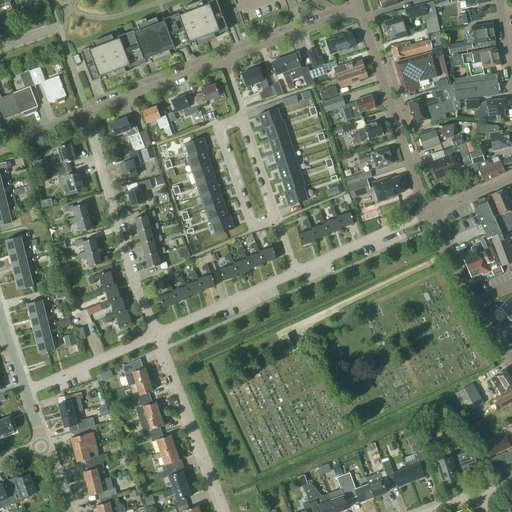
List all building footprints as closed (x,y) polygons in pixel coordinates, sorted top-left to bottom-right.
[(131,67),(145,61),(146,63),(177,52),(176,50),(190,44),(191,46),(222,34),(221,33),(228,30),(217,0),(213,0),(209,2),(208,0),(207,0),(177,12),(178,13),(164,19),(164,17),(133,29),(133,30),(119,36),(119,34),(88,46),(88,47),(81,50),(93,81),(100,78),(101,80),(132,69),(131,67)] [(425,19),(428,32),(439,28),(433,1),(424,4),(424,3),(398,11),(399,14),(392,16),(393,19),(384,22),(387,32),(390,41),(407,36),(404,25),(411,22),(410,19),(426,14),(427,19),(425,19)] [(456,19),(457,25),(472,23),(469,10),(461,12),(462,18),(456,19)] [(444,54),(457,52),(484,47),(484,46),(495,45),(492,23),(471,26),(472,33),(466,34),(467,42),(443,46),(443,47),(442,47),(444,54)] [(428,50),(441,46),(441,47),(443,46),(440,32),(440,31),(439,28),(428,32),(429,40),(410,45),(409,42),(391,46),(394,59),(428,50)] [(352,47),(356,46),(354,40),(355,38),(354,35),(353,34),(352,32),(344,35),(344,34),(326,40),(331,54),(345,49),(347,50),(352,49),(352,47)] [(447,68),(441,47),(441,46),(428,50),(429,52),(421,54),(422,56),(396,63),(405,93),(413,91),(414,94),(431,89),(432,91),(450,85),(451,85),(448,68),(447,68)] [(480,69),(500,65),(496,47),(494,48),(494,47),(479,50),(458,55),(457,52),(444,54),(445,58),(446,57),(448,67),(468,63),(469,71),(466,71),(467,76),(481,74),(480,69)] [(314,48),(308,50),(314,68),(324,64),(322,56),(317,58),(314,48)] [(296,53),(283,58),(291,79),(302,75),(306,86),(313,83),(306,66),(301,68),(300,67),(301,66),(296,53)] [(293,83),(291,79),(283,58),(271,62),(276,75),(283,73),(287,85),(293,83)] [(334,68),(338,78),(365,69),(362,60),(352,64),(350,63),(334,68)] [(324,65),(313,69),(315,75),(326,72),(324,65)] [(42,82),(49,102),(57,99),(57,100),(59,102),(65,100),(65,98),(64,96),(66,95),(59,75),(45,81),(40,67),(31,71),(36,85),(42,82)] [(247,86),(260,81),(264,91),(260,93),(262,99),(276,94),(273,85),(268,87),(265,79),(263,79),(259,67),(242,74),(247,86)] [(367,77),(365,69),(338,78),(341,87),(356,82),(357,80),(367,77)] [(31,71),(21,75),(26,88),(14,93),(21,112),(23,112),(24,113),(26,114),(36,110),(37,108),(36,107),(38,106),(30,87),(36,85),(31,71)] [(481,76),(481,74),(467,76),(467,77),(466,77),(451,79),(453,100),(474,97),(494,95),(494,97),(499,96),(496,74),(481,76)] [(279,82),(272,84),(273,85),(276,94),(277,96),(284,94),(279,82)] [(202,92),(194,95),(199,106),(208,103),(207,100),(213,98),(215,102),(226,98),(222,87),(218,89),(215,84),(201,89),(202,92)] [(452,100),(453,100),(450,85),(432,91),(435,99),(426,102),(424,97),(408,102),(414,123),(430,118),(431,123),(446,119),(445,113),(455,110),(452,100)] [(335,86),(321,91),(323,99),(338,94),(335,86)] [(14,93),(2,97),(0,92),(0,105),(5,119),(21,112),(14,93)] [(356,101),(350,103),(346,104),(347,106),(343,107),(347,121),(362,116),(361,112),(375,107),(375,105),(376,104),(374,99),(373,100),(371,94),(355,99),(356,101)] [(190,110),(199,106),(194,95),(186,98),(185,95),(171,100),(176,112),(189,107),(190,110)] [(323,101),(326,111),(346,105),(342,95),(323,101)] [(489,118),(489,120),(491,120),(491,121),(496,122),(497,120),(503,119),(505,116),(504,109),(506,109),(504,99),(499,100),(499,99),(487,101),(483,102),(480,102),(479,98),(466,100),(467,107),(467,109),(475,108),(476,118),(485,117),(485,119),(488,119),(489,118)] [(161,128),(170,125),(166,115),(161,117),(156,106),(142,111),(147,123),(157,119),(161,128)] [(280,108),(260,114),(265,128),(267,127),(284,121),(280,108)] [(204,115),(207,123),(216,120),(213,112),(204,115)] [(144,147),(139,132),(135,122),(129,124),(127,117),(110,123),(113,130),(112,130),(112,132),(113,132),(114,135),(127,131),(134,151),(144,147)] [(284,121),(267,127),(271,140),(290,134),(286,121),(284,121)] [(383,132),(385,131),(383,125),(381,126),(380,122),(376,123),(376,121),(363,126),(363,128),(358,130),(361,139),(368,137),(369,139),(384,134),(383,132)] [(354,122),(330,130),(332,135),(343,131),(344,133),(356,129),(354,122)] [(443,140),(456,135),(456,124),(438,127),(418,134),(424,150),(440,144),(438,139),(442,137),(443,140)] [(502,149),(502,148),(510,147),(508,137),(509,136),(508,134),(507,133),(507,131),(499,132),(496,125),(477,124),(476,134),(486,135),(487,144),(491,143),(492,151),(502,149)] [(146,129),(139,132),(144,147),(152,144),(146,129)] [(290,134),(271,140),(275,153),(294,146),(290,134)] [(461,135),(451,138),(453,146),(464,143),(461,135)] [(202,138),(183,145),(187,158),(205,152),(206,151),(202,138)] [(444,152),(446,157),(430,163),(435,176),(435,175),(437,179),(443,176),(442,174),(464,165),(463,164),(470,161),(472,161),(473,164),(485,160),(481,148),(473,151),(470,141),(464,143),(456,146),(456,148),(444,152)] [(52,157),(54,164),(56,164),(58,171),(71,167),(69,160),(75,158),(71,144),(59,147),(61,155),(52,157)] [(294,146),(275,153),(280,166),(299,159),(294,146)] [(388,147),(372,152),(359,156),(361,163),(370,161),(371,164),(375,163),(377,169),(384,167),(386,165),(393,162),(388,147)] [(141,166),(139,161),(137,151),(124,155),(126,161),(120,163),(123,175),(128,173),(129,178),(137,175),(135,167),(141,166)] [(187,158),(186,158),(190,171),(209,165),(205,152),(187,158)] [(500,160),(492,164),(494,168),(492,169),(495,177),(505,172),(504,169),(511,166),(511,157),(501,162),(500,160)] [(299,159),(280,166),(284,179),(303,172),(299,159)] [(0,185),(2,185),(2,183),(0,176),(0,174),(9,173),(8,168),(12,167),(11,161),(0,163),(0,185)] [(487,161),(476,164),(485,182),(495,177),(492,169),(494,168),(492,164),(491,162),(488,162),(487,161)] [(209,165),(190,171),(194,184),(214,178),(209,165)] [(64,185),(66,195),(78,192),(77,189),(84,188),(79,172),(73,174),(71,167),(58,171),(60,177),(58,178),(61,186),(64,185)] [(372,177),(370,170),(346,179),(348,185),(372,177)] [(303,172),(284,179),(289,191),(306,186),(308,185),(303,172)] [(156,178),(157,185),(165,183),(163,176),(156,178)] [(379,202),(395,196),(396,194),(404,191),(399,176),(391,179),(388,177),(383,179),(382,181),(370,185),(367,179),(348,186),(352,198),(375,191),(379,202)] [(214,178),(194,184),(199,197),(218,191),(214,178)] [(146,189),(152,188),(149,179),(137,183),(138,188),(127,191),(131,205),(149,200),(146,189)] [(2,185),(0,185),(0,198),(5,197),(5,195),(3,187),(12,185),(11,180),(2,183),(2,185)] [(289,191),(287,192),(291,205),(310,199),(306,186),(289,191)] [(14,193),(15,195),(26,193),(24,187),(14,190),(14,193)] [(511,204),(505,189),(491,195),(499,214),(506,232),(511,229),(511,204)] [(218,191),(199,197),(203,210),(222,204),(218,191)] [(14,193),(5,195),(5,197),(0,198),(0,211),(8,210),(8,207),(6,199),(15,197),(15,195),(14,193)] [(344,195),(348,204),(352,202),(348,193),(344,195)] [(489,195),(472,202),(479,217),(483,228),(487,238),(488,240),(491,238),(502,266),(511,261),(511,252),(507,239),(508,238),(506,232),(499,214),(497,215),(494,208),(489,195)] [(346,213),(337,215),(340,227),(353,224),(350,213),(351,212),(346,201),(341,204),(342,208),(345,207),(346,213)] [(76,217),(77,219),(89,216),(85,203),(73,207),(73,205),(65,207),(66,212),(74,209),(76,217)] [(222,204),(203,210),(208,223),(209,222),(227,216),(222,204)] [(17,205),(8,207),(8,210),(0,211),(0,224),(11,222),(9,212),(19,209),(17,205)] [(334,219),(325,221),(328,233),(341,230),(340,227),(337,215),(333,207),(328,210),(329,214),(332,213),(334,219)] [(134,218),(138,230),(150,227),(149,225),(147,218),(155,215),(154,211),(146,213),(146,215),(134,218)] [(314,238),(328,236),(327,233),(328,233),(325,221),(324,221),(321,213),(315,215),(316,220),(320,219),(321,225),(311,227),(314,238)] [(77,219),(76,217),(68,220),(69,224),(77,222),(80,232),(92,229),(89,216),(77,219)] [(227,216),(209,222),(214,236),(233,229),(228,216),(227,216)] [(315,241),(314,238),(311,227),(308,219),(302,221),(304,225),(307,225),(308,230),(298,233),(301,245),(315,241)] [(157,223),(149,225),(150,227),(138,230),(141,243),(153,240),(153,238),(150,230),(159,228),(157,223)] [(24,249),(23,246),(21,238),(31,236),(29,231),(20,234),(21,236),(6,240),(9,252),(24,249)] [(153,238),(153,240),(141,243),(145,256),(157,252),(156,250),(154,243),(162,240),(161,236),(153,238)] [(268,248),(259,251),(262,263),(275,259),(272,248),(273,247),(268,236),(263,239),(264,243),(266,242),(268,248)] [(86,252),(86,254),(98,250),(95,238),(83,241),(82,239),(74,241),(75,246),(84,244),(86,252)] [(472,250),(462,254),(467,266),(494,253),(491,248),(488,240),(487,238),(481,240),(485,249),(486,251),(482,252),(478,244),(471,248),(472,250)] [(53,243),(55,251),(67,248),(64,240),(53,243)] [(256,254),(246,256),(250,268),(263,264),(262,263),(259,251),(255,242),(250,245),(251,249),(254,248),(256,254)] [(32,244),(23,246),(24,249),(9,252),(12,265),(27,261),(26,258),(24,251),(34,248),(32,244)] [(177,250),(180,258),(190,255),(187,247),(177,250)] [(164,248),(156,250),(157,252),(145,256),(148,268),(160,265),(158,255),(166,253),(164,248)] [(237,274),(250,270),(249,268),(250,268),(246,256),(243,248),(237,251),(239,254),(241,254),(243,260),(234,262),(237,274)] [(86,254),(86,252),(77,254),(79,259),(87,257),(90,266),(102,263),(98,250),(86,254)] [(494,253),(467,266),(472,277),(481,273),(482,275),(490,271),(487,264),(496,260),(494,253)] [(238,276),(237,274),(234,262),(230,254),(225,257),(226,261),(229,260),(230,265),(220,268),(224,280),(238,276)] [(35,256),(26,258),(27,261),(12,265),(15,277),(30,274),(29,271),(27,263),(37,261),(35,256)] [(207,276),(198,278),(201,290),(215,286),(211,275),(212,274),(207,264),(202,267),(203,270),(206,270),(207,276)] [(503,271),(501,266),(491,270),(494,276),(503,271)] [(38,268),(29,271),(30,274),(15,277),(18,290),(33,286),(30,275),(39,273),(38,268)] [(188,296),(201,292),(200,290),(201,290),(198,278),(194,270),(189,273),(190,277),(193,276),(194,281),(185,284),(188,296)] [(99,278),(102,287),(114,284),(110,271),(99,274),(99,273),(88,278),(90,283),(94,282),(94,279),(99,278)] [(189,298),(188,296),(185,284),(181,276),(176,279),(177,282),(180,282),(181,287),(172,290),(175,301),(189,298)] [(175,301),(172,290),(169,282),(163,284),(164,288),(167,287),(169,293),(159,296),(163,307),(176,303),(175,301)] [(114,285),(114,284),(102,287),(93,291),(96,297),(100,295),(99,292),(105,291),(108,300),(119,297),(116,284),(114,285)] [(42,303),(51,300),(64,297),(65,303),(69,301),(66,288),(55,291),(56,294),(50,295),(41,298),(42,300),(27,304),(30,316),(45,312),(44,310),(42,303)] [(111,304),(113,312),(125,308),(122,296),(120,297),(119,297),(108,300),(100,304),(102,309),(106,308),(105,305),(111,304)] [(496,305),(491,310),(496,317),(497,316),(501,321),(509,315),(511,318),(511,302),(509,299),(498,308),(496,305)] [(53,308),(44,310),(45,312),(30,316),(33,329),(48,325),(47,322),(45,315),(54,312),(53,308)] [(125,309),(125,308),(113,312),(105,316),(92,322),(95,329),(109,324),(108,322),(111,321),(111,318),(117,316),(119,326),(131,323),(127,309),(125,309)] [(70,318),(58,321),(60,328),(72,325),(70,318)] [(56,320),(47,322),(48,325),(33,329),(37,341),(51,337),(51,335),(49,327),(57,325),(56,320)] [(80,339),(86,338),(83,327),(77,328),(80,339)] [(59,332),(51,335),(51,337),(37,341),(40,354),(54,350),(52,339),(61,337),(59,332)] [(290,348),(297,345),(291,333),(284,336),(290,348)] [(129,386),(137,383),(149,379),(145,368),(142,369),(140,364),(124,369),(129,386)] [(507,391),(511,387),(511,376),(507,368),(491,379),(496,386),(501,394),(506,390),(507,391)] [(105,372),(107,380),(118,376),(116,369),(105,372)] [(153,391),(149,379),(137,383),(140,394),(138,395),(140,401),(151,398),(149,392),(153,391)] [(466,412),(484,402),(473,383),(455,393),(466,412)] [(494,412),(511,402),(511,390),(489,402),(494,412)] [(62,415),(76,412),(79,411),(83,410),(80,399),(83,398),(82,392),(65,396),(67,403),(59,405),(62,415)] [(138,415),(140,420),(160,413),(156,402),(153,403),(151,398),(140,401),(134,403),(138,415)] [(101,416),(109,414),(107,405),(99,408),(101,416)] [(76,412),(62,415),(65,427),(69,426),(70,432),(74,431),(94,426),(91,417),(81,420),(79,411),(76,412)] [(164,425),(160,413),(140,420),(145,437),(150,435),(151,436),(162,432),(160,426),(164,425)] [(0,435),(14,430),(9,417),(0,419),(0,435)] [(72,437),(75,449),(96,444),(93,432),(97,431),(95,425),(94,426),(74,431),(75,437),(72,437)] [(157,440),(161,452),(175,447),(171,435),(164,437),(162,432),(151,436),(153,441),(157,440)] [(507,435),(484,444),(489,456),(511,446),(507,435)] [(127,436),(121,438),(123,444),(129,442),(127,436)] [(388,444),(391,451),(397,449),(394,442),(388,444)] [(99,455),(96,444),(75,449),(78,462),(86,460),(87,465),(103,461),(102,460),(108,459),(107,453),(99,455)] [(179,460),(175,447),(161,452),(153,455),(155,459),(162,457),(165,464),(162,465),(162,466),(157,468),(158,473),(164,471),(175,467),(173,462),(179,460)] [(457,471),(478,464),(473,449),(436,461),(444,483),(459,478),(457,471)] [(406,468),(411,481),(425,476),(422,468),(428,466),(422,452),(416,454),(417,458),(405,463),(406,468)] [(508,463),(504,453),(499,455),(503,465),(508,463)] [(503,465),(499,455),(494,457),(498,467),(503,465)] [(498,467),(494,457),(489,459),(493,469),(498,467)] [(392,468),(388,458),(382,461),(385,470),(390,482),(395,479),(398,486),(411,481),(406,468),(394,473),(392,468)] [(84,471),(87,483),(101,479),(98,468),(104,466),(103,461),(87,465),(88,470),(84,471)] [(339,462),(332,465),(336,475),(343,473),(339,462)] [(177,473),(175,467),(164,471),(158,473),(157,473),(159,477),(161,478),(166,477),(169,476),(173,488),(187,483),(183,471),(177,473)] [(384,484),(390,482),(385,470),(379,472),(366,477),(369,484),(374,497),(387,492),(384,484)] [(360,502),(374,497),(369,484),(356,489),(349,472),(343,474),(352,497),(357,495),(360,502)] [(10,485),(16,503),(23,500),(22,498),(36,492),(29,474),(14,480),(16,483),(10,485)] [(346,499),(352,497),(343,474),(337,477),(341,488),(328,493),(335,511),(337,511),(349,507),(346,499)] [(110,477),(101,479),(87,483),(90,495),(98,493),(100,499),(117,494),(115,487),(113,487),(110,477)] [(147,485),(145,477),(139,479),(141,486),(147,485)] [(191,496),(187,483),(173,488),(163,491),(165,497),(175,494),(177,500),(174,501),(176,507),(187,503),(185,498),(191,496)] [(303,485),(310,502),(313,511),(316,511),(319,511),(335,511),(328,493),(322,495),(310,483),(303,485)] [(0,502),(2,508),(16,503),(10,485),(4,487),(3,484),(0,484),(0,502)] [(131,497),(142,495),(140,489),(130,491),(131,497)] [(262,495),(265,505),(272,503),(268,493),(262,495)] [(97,505),(98,511),(118,511),(125,510),(124,505),(119,502),(117,494),(100,499),(101,504),(97,505)] [(153,496),(144,498),(147,505),(155,503),(153,496)] [(313,511),(310,502),(303,504),(306,511),(302,511),(313,511)] [(180,511),(183,511),(199,511),(198,505),(189,509),(187,503),(176,507),(177,511),(180,511)]
